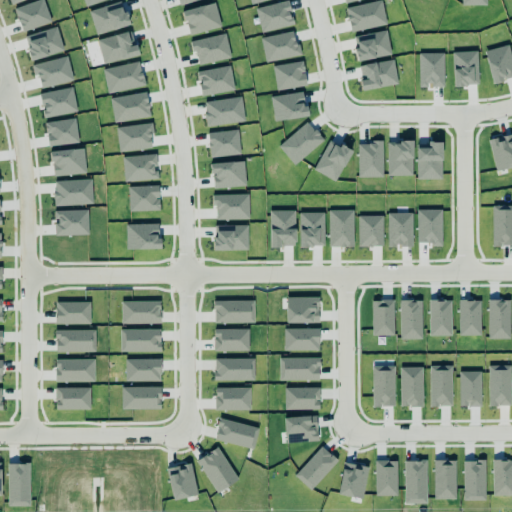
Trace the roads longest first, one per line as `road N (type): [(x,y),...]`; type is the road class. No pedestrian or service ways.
road 1 (residential): [(32,272),(511,273)]
road 2 (residential): [(148,0),(174,99),(185,186),(183,424)]
road 3 (residential): [(33,436),(31,166),(0,38)]
road 4 (residential): [(343,274),(349,428),(511,433)]
road 5 (residential): [(313,0),(332,92),(345,111),(462,114),(511,104)]
road 6 (residential): [(183,424),(165,436),(0,436)]
road 7 (residential): [(461,273),(462,114)]
